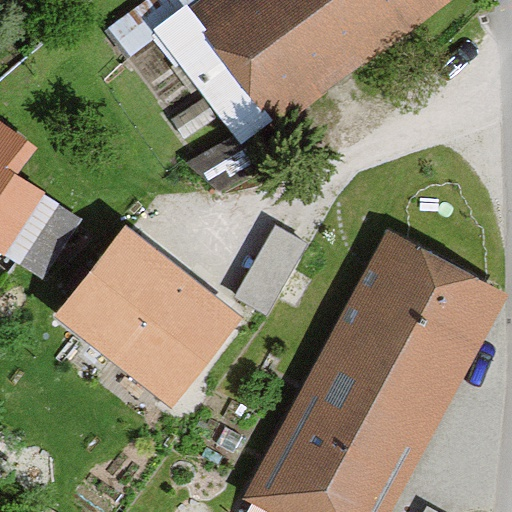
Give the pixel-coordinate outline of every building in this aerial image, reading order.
[(300,117),(453,0),(216,0),(212,3),(300,117)] [(0,135),(0,247),(8,252),(59,174),(0,135)] [(246,315),(126,217),(42,319),(161,417),(246,315)] [(275,305),(305,232),(272,218),(241,291),(275,305)] [(255,511),(393,511),(511,295),(389,229),(240,504),(255,511)]
